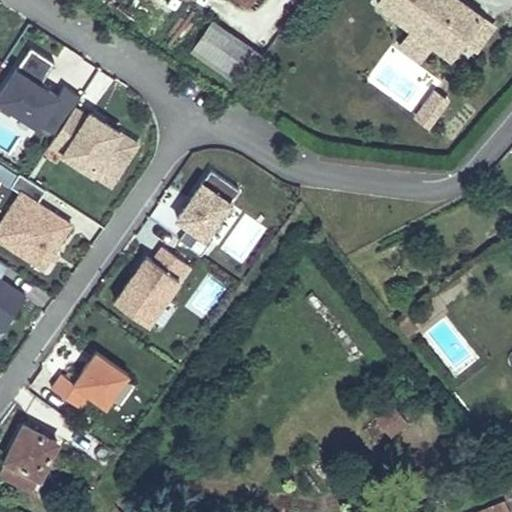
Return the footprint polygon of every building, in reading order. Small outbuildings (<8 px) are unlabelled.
[(253,0),(219,0),(218,2),(233,13),(241,3),(248,8),(253,0)] [(379,0),(377,3),(412,28),(433,44),(451,57),(464,39),(481,15),(459,0),(379,0)] [(481,15),(464,39),(477,49),(494,25),(481,15)] [(264,57),(213,19),(192,49),(243,85),(264,57)] [(412,28),(400,44),(422,60),(433,44),(412,28)] [(58,95),(49,89),(40,84),(43,79),(55,61),(31,46),(0,94),(0,100),(39,126),(40,124),(56,134),(74,106),(81,96),(64,85),(58,95)] [(43,79),(40,84),(49,89),(51,85),(43,79)] [(411,116),(427,127),(448,97),(431,86),(411,116)] [(88,115),(74,106),(56,134),(50,144),(64,153),(68,147),(92,162),(88,169),(111,184),(138,143),(105,122),(102,126),(94,121),(97,117),(90,112),(88,115)] [(105,122),(97,117),(94,121),(102,126),(105,122)] [(188,226),(179,239),(201,254),(211,240),(206,237),(240,189),(211,169),(177,217),(188,226)] [(38,202),(46,189),(19,172),(10,186),(20,192),(0,223),(0,239),(42,267),(71,223),(38,202)] [(115,300),(147,323),(189,264),(162,245),(153,259),(146,255),(115,300)] [(0,277),(8,265),(0,259),(0,333),(26,296),(0,277)] [(209,275),(190,308),(206,318),(225,285),(209,275)] [(397,321),(408,335),(417,327),(407,314),(397,321)] [(78,407),(86,395),(103,407),(127,371),(85,344),(55,392),(78,407)] [(377,420),(388,434),(406,420),(395,406),(377,420)] [(23,423),(0,467),(0,472),(33,489),(58,441),(23,423)] [(509,511),(505,503),(482,511),(509,511)]
